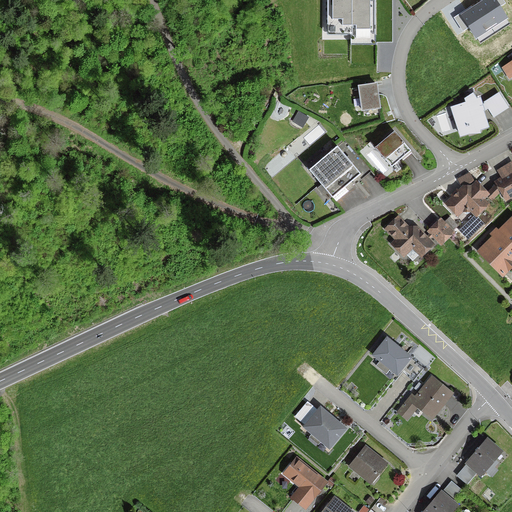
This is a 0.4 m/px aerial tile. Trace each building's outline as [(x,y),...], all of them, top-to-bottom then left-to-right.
[(349,0),(328,0),(329,34),(352,34),(352,44),(374,44),(374,1),(350,1),(349,0)] [(496,0),(482,0),(461,15),(477,39),(509,18),(496,0)] [(376,83),(359,86),(363,110),(380,107),(376,83)] [(458,130),(485,121),(478,100),(475,101),(472,95),(465,100),(466,104),(451,109),(458,130)] [(493,116),(506,108),(497,95),(485,103),(493,116)] [(281,113),(285,106),(278,101),(273,108),(281,113)] [(410,151),(394,132),(374,148),(391,167),(410,151)] [(319,184),(347,159),(336,147),(308,171),(319,184)] [(347,159),(319,184),(332,198),(360,174),(347,159)] [(511,195),(511,164),(511,163),(498,171),(502,178),(495,183),(505,200),(511,195)] [(470,189),(462,189),(446,204),(457,215),(462,210),(470,210),(475,215),(486,205),(481,200),(485,195),(490,200),(500,191),(495,186),(486,195),(475,184),(470,189)] [(431,245),(425,238),(416,230),(407,230),(397,219),(386,229),(397,240),(392,244),(403,255),(412,246),(420,255),(431,245)] [(511,219),(479,252),(501,275),(507,269),(510,273),(511,271),(511,219)] [(440,221),(429,232),(440,243),(451,233),(440,221)] [(387,341),(375,356),(396,373),(409,358),(387,341)] [(442,403),(441,399),(447,391),(431,379),(415,399),(411,395),(398,412),(406,418),(417,406),(431,417),(442,403)] [(345,430),(320,409),(303,429),(329,450),(345,430)] [(485,471),(500,452),(485,439),(469,458),(470,458),(465,464),(479,476),(484,471),(485,471)] [(375,474),(384,463),(365,449),(351,467),(366,479),(372,472),(375,474)] [(327,484),(297,460),(284,475),(301,489),(293,499),(307,510),(327,484)] [(449,511),(455,505),(440,492),(424,511),(425,511),(424,511),(449,511)] [(349,511),(334,500),(323,511),(349,511)]
